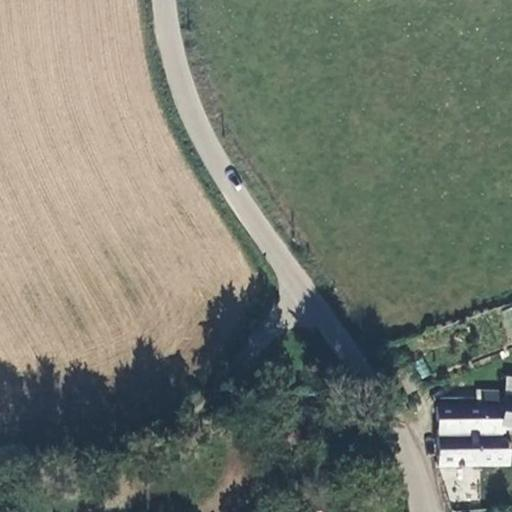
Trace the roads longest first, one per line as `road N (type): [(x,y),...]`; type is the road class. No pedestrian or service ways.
road 1 (unclassified): [(162,0),(185,96),(217,165),(391,422),(421,511)]
road 2 (track): [(0,471),(120,443),(171,419),(310,302)]
